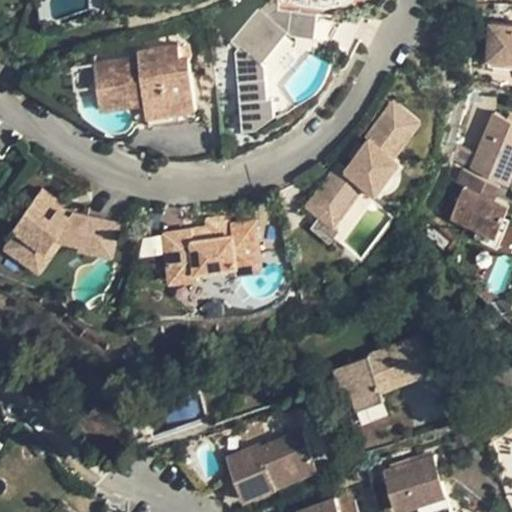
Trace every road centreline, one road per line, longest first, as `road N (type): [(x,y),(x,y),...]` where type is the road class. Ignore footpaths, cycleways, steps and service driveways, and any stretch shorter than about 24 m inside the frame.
road 1 (residential): [(0,97),(170,188),(219,189),(266,176),(328,142),(415,0)]
road 2 (residential): [(193,511),(0,379)]
